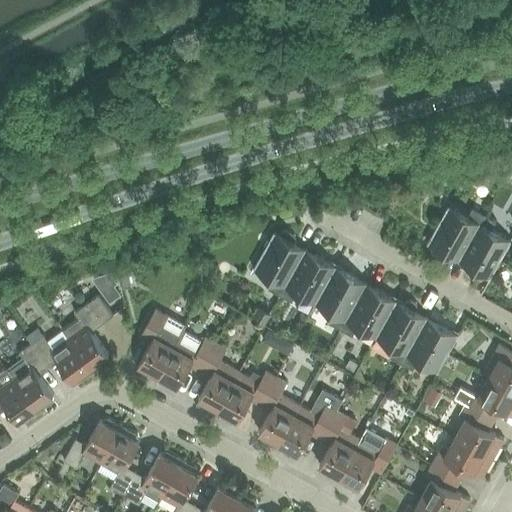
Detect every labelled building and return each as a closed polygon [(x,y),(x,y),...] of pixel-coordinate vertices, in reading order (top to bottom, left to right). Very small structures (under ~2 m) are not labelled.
[(492,168),(490,179),(496,180),(498,172),(499,170),(492,168)] [(459,260),(485,214),(473,207),(469,215),(449,205),(428,242),(433,245),(431,248),(433,253),(441,258),(446,257),(448,254),(459,260)] [(485,214),(459,260),(491,278),(511,240),(492,229),(497,220),(485,214)] [(281,294),(306,248),(292,240),(294,237),(293,232),(287,228),(282,230),(280,233),(275,230),(254,268),(273,279),(269,287),(281,294)] [(306,248),(281,294),(293,301),(297,292),(316,303),(337,265),(306,248)] [(341,328),(367,282),(337,265),(316,303),(334,313),(329,321),(341,328)] [(129,275),(123,276),(125,285),(131,284),(129,275)] [(376,337),(397,299),(367,282),(341,328),(353,335),(358,326),(376,337)] [(113,285),(104,292),(110,300),(119,293),(113,285)] [(63,327),(93,371),(107,360),(108,357),(106,355),(108,353),(92,330),(114,315),(100,294),(75,311),(78,316),(63,327)] [(402,362),(428,316),(416,309),(417,306),(416,301),(410,298),(405,299),(403,302),(397,299),(376,337),(395,347),(390,355),(402,362)] [(158,374),(184,329),(186,325),(156,308),(142,332),(153,338),(139,363),(158,374)] [(261,308),(255,319),(264,323),(270,313),(261,308)] [(428,316),(402,362),(414,369),(418,360),(438,371),(459,334),(428,316)] [(93,371),(63,327),(47,339),(44,334),(32,343),(46,364),(55,357),(72,379),(74,378),(76,380),(79,381),(93,371)] [(206,336),(203,340),(184,329),(158,374),(178,385),(192,360),(203,366),(216,342),(206,336)] [(269,329),(263,340),(271,344),(276,343),(280,336),(269,329)] [(216,342),(203,366),(213,372),(199,397),(219,408),(240,370),(220,359),(227,348),(216,342)] [(483,372),(489,376),(511,388),(511,348),(500,342),(483,372)] [(46,364),(32,343),(20,351),(24,356),(8,367),(39,411),(53,400),(53,397),(51,395),(54,393),(37,371),(46,364)] [(350,358),(346,366),(354,370),(358,363),(350,358)] [(39,411),(8,367),(0,373),(0,397),(1,396),(18,419),(20,418),(21,421),(25,421),(39,411)] [(263,375),(253,370),(250,376),(240,370),(219,408),(239,419),(253,394),(263,400),(277,375),(266,369),(263,375)] [(279,442),(300,404),(281,393),(287,381),(277,375),(263,400),(273,406),(259,431),(279,442)] [(478,395),(476,394),(470,405),(490,416),(496,406),(511,414),(511,388),(489,376),(478,395)] [(466,403),(470,405),(476,394),(462,386),(456,397),(466,403)] [(343,399),(323,388),(311,410),(300,404),(279,442),(299,453),(313,428),(323,434),(337,409),(343,399)] [(470,405),(466,403),(460,413),(466,417),(455,436),(493,457),(504,437),(485,426),(490,416),(470,405)] [(350,432),(357,420),(337,409),(323,434),(334,439),(320,464),(340,476),(361,438),(350,432)] [(103,460),(124,425),(108,416),(106,417),(104,420),(102,418),(87,444),(77,438),(64,459),(77,467),(86,451),(103,460)] [(124,493),(137,471),(126,465),(140,440),(139,439),(140,436),(139,433),(124,425),(103,460),(120,470),(111,486),(124,493)] [(6,432),(0,435),(0,442),(3,447),(12,440),(6,432)] [(385,441),(376,436),(371,444),(361,438),(340,476),(360,487),(374,462),(384,467),(398,443),(387,437),(385,441)] [(449,447),(443,443),(432,463),(457,477),(462,466),(482,477),(493,457),(455,436),(449,447)] [(140,502),(144,495),(157,502),(162,494),(183,458),(167,449),(165,450),(163,453),(160,451),(147,476),(137,471),(124,493),(140,502)] [(191,511),(196,504),(185,498),(199,473),(195,471),(197,468),(196,465),(183,458),(162,494),(179,503),(173,511),(191,511)] [(457,477),(432,463),(426,474),(433,477),(422,497),(449,511),(462,511),(470,498),(451,487),(457,477)] [(229,511),(242,491),(226,482),(224,483),(222,486),(220,485),(206,510),(196,504),(191,511),(229,511)] [(18,511),(11,508),(20,492),(4,483),(0,489),(0,509),(2,511),(1,511),(18,511)] [(255,511),(258,506),(256,505),(258,502),(257,499),(242,491),(229,511),(255,511)] [(415,508),(409,504),(404,511),(449,511),(422,497),(415,508)]
